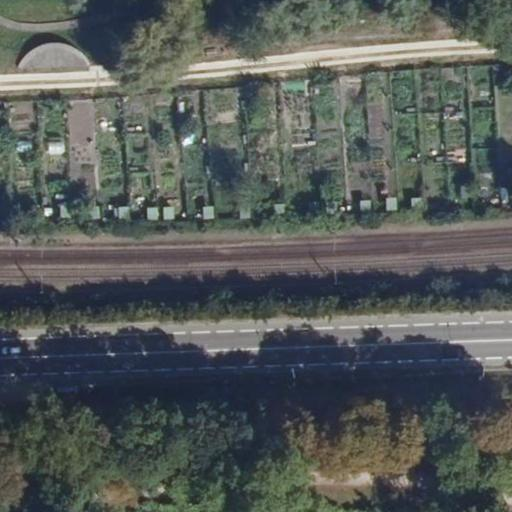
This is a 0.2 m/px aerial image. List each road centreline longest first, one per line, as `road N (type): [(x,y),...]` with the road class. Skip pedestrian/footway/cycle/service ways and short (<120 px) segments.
road 1 (residential): [(511,51),(0,83)]
road 2 (primary): [(511,339),(0,357)]
